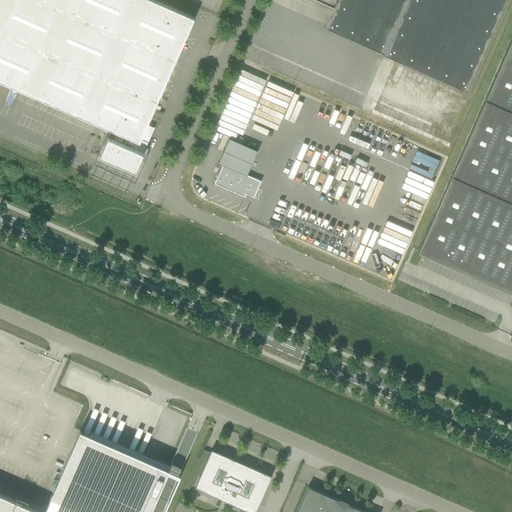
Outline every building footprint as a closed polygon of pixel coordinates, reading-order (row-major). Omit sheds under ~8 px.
[(194,18),(151,0),(0,0),(0,81),(117,133),(115,137),(116,137),(115,140),(113,140),(112,142),(108,140),(101,156),(135,171),(143,155),(138,153),(139,151),(138,150),(140,146),(146,148),(151,136),(150,136),(150,137),(143,134),(194,18)] [(506,0),(338,0),(326,29),(467,91),(506,0)] [(511,36),(418,250),(418,252),(511,293),(511,36)] [(247,175),(252,164),(257,152),(229,139),(218,163),(223,165),(214,184),(238,194),(240,191),(254,197),(261,181),(247,175)] [(80,430),(43,511),(163,511),(180,475),(169,470),(171,465),(91,430),(89,435),(81,431),(80,430)] [(211,453),(210,453),(195,488),(250,511),(255,511),(271,476),(245,465),(244,468),(211,453)] [(308,487),(297,511),(299,511),(364,511),(347,504),(346,508),(337,504),(339,501),(308,487)] [(0,511),(41,511),(0,493),(0,511)]
